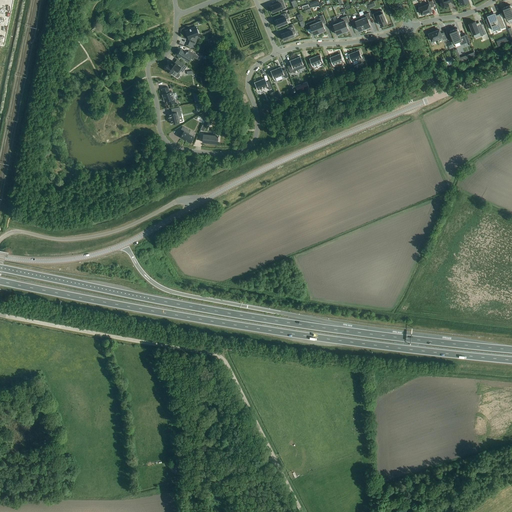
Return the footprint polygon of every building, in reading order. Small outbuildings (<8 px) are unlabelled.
[(270,6),(272,13),(285,8),(282,0),(277,0),(276,1),(277,4),(270,6)] [(439,0),(442,8),(449,6),(448,3),(453,1),(451,0),(439,0)] [(430,5),(420,9),(422,15),(432,11),(431,9),(435,7),(433,2),(429,3),(430,5)] [(511,8),(511,5),(503,8),(508,21),(511,19),(511,8)] [(382,10),(373,14),(375,20),(378,19),(381,26),(387,23),(382,10)] [(282,18),(275,21),(277,27),(287,23),(286,20),(288,18),(286,13),(281,15),(282,18)] [(371,19),(369,13),(363,15),(364,18),(361,19),(365,29),(371,27),(368,20),(371,19)] [(495,13),(487,16),(488,19),(486,20),(489,28),(492,27),(493,31),(501,28),(501,29),(505,28),(500,14),(496,16),(495,13)] [(316,23),(315,20),(320,33),(326,31),(323,24),(326,23),(323,15),(320,16),(321,18),(318,19),(319,22),(316,23)] [(349,31),(346,23),(349,22),(347,16),(341,18),(342,21),(339,22),(339,21),(338,21),(343,33),(349,31)] [(361,19),(360,16),(351,20),(354,26),(357,24),(360,32),(365,29),(361,19)] [(315,20),(306,24),(309,30),(311,28),(314,35),(320,33),(315,20)] [(343,33),(338,21),(333,23),(338,35),(343,33)] [(475,22),(469,24),(473,35),(479,32),(481,36),(485,34),(482,26),(478,28),(475,22)] [(288,31),(281,34),(284,41),(294,37),(292,33),(295,32),(293,26),(287,28),(288,31)] [(189,41),(190,40),(188,46),(194,48),(197,41),(195,36),(199,35),(196,27),(191,29),(190,28),(189,29),(189,30),(185,31),(189,41)] [(457,29),(450,32),(455,44),(460,42),(461,45),(467,43),(464,36),(461,37),(457,29)] [(439,30),(429,34),(432,41),(442,37),(443,40),(446,38),(444,33),(441,34),(439,30)] [(184,51),(181,49),(180,51),(180,50),(178,54),(177,55),(188,62),(190,58),(193,60),(194,58),(196,55),(189,51),(188,53),(184,51)] [(352,62),(359,59),(360,63),(364,62),(362,58),(359,50),(349,55),(350,58),(347,59),(350,67),(353,66),(352,62)] [(344,61),(341,54),(330,58),(332,62),(329,63),(331,69),(334,67),(334,66),(344,61)] [(311,63),(308,64),(311,70),(314,68),(313,67),(323,62),(320,55),(310,59),(311,63)] [(291,65),(287,66),(290,73),(304,68),(303,65),(300,57),(289,61),(291,65)] [(182,73),(187,66),(181,62),(179,66),(172,61),(169,65),(168,65),(165,68),(165,70),(171,74),(174,76),(177,72),(178,73),(180,71),(182,73)] [(281,67),(270,71),(273,79),(284,75),(285,78),(288,77),(285,70),(282,71),(281,67)] [(265,79),(254,83),(257,90),(267,86),(269,90),(272,89),(269,81),(266,82),(265,79)] [(168,87),(161,89),(163,94),(162,95),(165,102),(166,101),(168,105),(175,103),(172,91),(170,92),(168,87)] [(278,100),(274,92),(269,93),(273,102),(278,100)] [(179,122),(177,115),(181,114),(179,108),(173,109),(174,113),(169,114),(171,124),(179,122)] [(194,137),(184,131),(185,128),(183,127),(180,132),(182,133),(180,137),(184,140),(186,141),(190,143),(194,137)] [(216,144),(217,136),(203,135),(202,142),(216,144)] [(169,468),(175,474),(183,466),(182,465),(184,463),(179,458),(169,468)]
